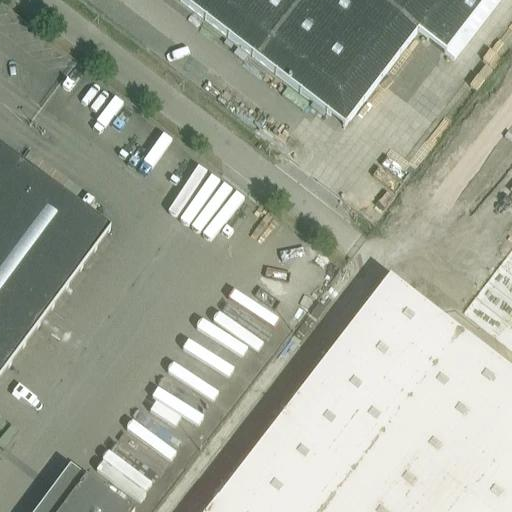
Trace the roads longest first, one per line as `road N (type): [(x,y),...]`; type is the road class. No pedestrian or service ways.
road 1 (unknown): [(0,97),(134,191),(166,250),(153,305),(4,511)]
road 2 (unclassified): [(339,242),(29,0)]
